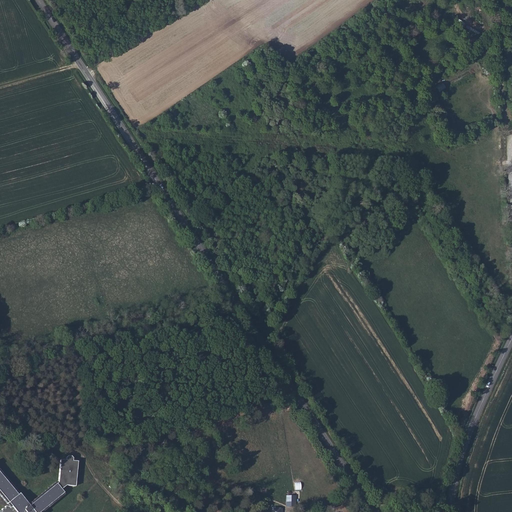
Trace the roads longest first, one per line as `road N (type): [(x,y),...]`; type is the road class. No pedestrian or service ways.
road 1 (tertiary): [(373,511),(38,0)]
road 2 (track): [(136,150),(147,137),(143,117),(259,42),(301,52),(373,0)]
road 3 (tertiary): [(511,338),(471,426),(450,511)]
road 4 (track): [(130,511),(82,454),(21,436),(0,448)]
road 5 (track): [(496,0),(507,133)]
